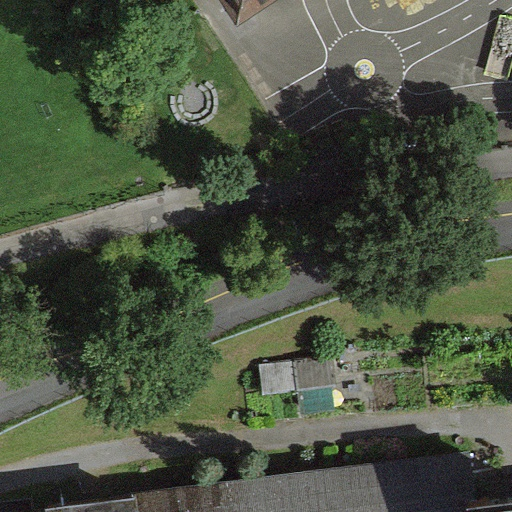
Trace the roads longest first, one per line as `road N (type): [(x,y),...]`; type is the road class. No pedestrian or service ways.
road 1 (residential): [(511,235),(407,250),(219,308),(0,396)]
road 2 (residential): [(0,252),(184,204),(511,160)]
